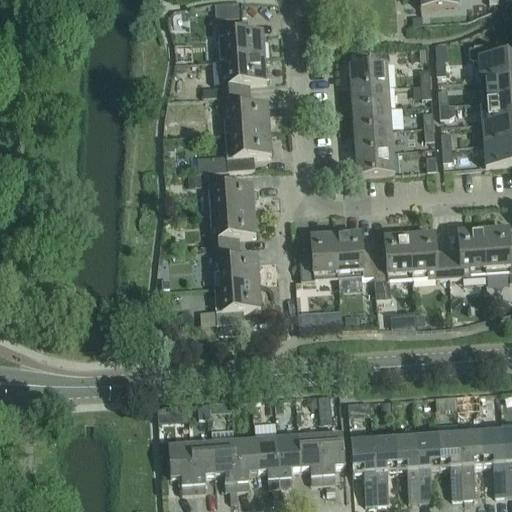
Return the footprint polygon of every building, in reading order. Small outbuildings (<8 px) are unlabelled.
[(418,0),(419,14),(457,11),(456,0),(418,0)] [(487,0),(488,9),(492,8),(497,8),(496,0),(487,0)] [(240,40),(239,29),(244,29),(243,27),(216,29),(217,43),(223,42),(225,66),(264,64),(262,38),(240,40)] [(511,61),(503,62),(502,50),(468,52),(468,64),(472,66),(476,65),(478,86),(511,83),(511,61)] [(359,58),(350,58),(351,67),(359,67),(359,58)] [(226,81),(220,81),(221,89),(222,104),(245,102),(249,101),(249,100),(245,101),(244,89),(265,88),(264,64),(225,66),(226,81)] [(436,82),(445,81),(444,66),(434,67),(436,82)] [(349,95),(387,93),(386,70),(348,73),(349,95)] [(420,90),(430,90),(428,75),(419,76),(420,90)] [(479,108),(511,105),(511,83),(478,86),(479,108)] [(421,105),(431,104),(430,90),(420,90),(421,105)] [(351,117),(389,114),(387,93),(349,95),(351,117)] [(437,111),(447,110),(446,96),(436,97),(437,111)] [(245,102),(222,104),(222,116),(223,124),(229,123),(230,140),(269,137),(267,112),(245,113),(245,102)] [(481,129),(511,127),(511,105),(479,108),(481,129)] [(447,111),(447,110),(437,111),(438,125),(448,124),(453,120),(453,110),(447,111)] [(352,138),(390,136),(389,114),(351,117),(352,138)] [(423,133),(433,133),(432,118),(422,119),(423,133)] [(483,151),(511,148),(511,127),(481,129),(483,151)] [(425,148),(434,147),(433,133),(423,133),(425,148)] [(354,160),(392,157),(390,136),(352,138),(354,160)] [(204,164),(199,164),(200,179),(205,178),(254,175),(254,173),(249,174),(249,163),(270,161),(269,137),(230,140),(224,140),(226,163),(204,164)] [(441,154),(450,153),(449,139),(440,140),(441,154)] [(484,173),(511,171),(511,148),(483,151),(484,173)] [(442,168),(451,167),(450,153),(441,154),(442,168)] [(355,182),(393,180),(392,157),(354,160),(355,182)] [(426,177),(435,177),(434,162),(425,163),(426,177)] [(230,194),(229,182),(233,182),(233,180),(206,182),(207,197),(213,196),(214,220),(253,217),(251,192),(230,194)] [(234,254),(233,243),(255,242),(253,217),(214,220),(216,242),(210,243),(211,257),(234,255),(238,255),(238,254),(234,254)] [(511,255),(508,256),(506,234),(482,236),(484,275),(507,273),(508,279),(509,289),(511,288),(511,255)] [(458,259),(447,260),(448,283),(461,282),(469,282),(469,276),(484,275),(482,236),(457,238),(458,259)] [(361,292),(360,283),(373,282),(372,259),(360,260),(359,238),(333,240),(336,279),(337,294),(361,292)] [(433,239),(408,241),(411,280),(426,279),(426,285),(434,284),(448,283),(447,260),(446,256),(445,256),(446,260),(434,261),(433,239)] [(314,280),(336,279),(333,240),(310,242),(311,263),(300,264),(300,260),(298,260),(300,288),(311,287),(314,287),(314,280)] [(411,280),(408,241),(383,243),(385,265),(374,265),(373,255),(372,255),(372,259),(373,282),(375,306),(389,305),(388,281),(411,280)] [(235,267),(234,255),(211,257),(212,270),(218,269),(219,294),(258,291),(256,265),(235,267)] [(239,327),(238,316),(260,315),(258,291),(219,294),(221,316),(215,316),(216,331),(243,329),(243,327),(239,327)] [(315,402),(305,403),(306,408),(310,412),(316,412),(315,402)] [(282,405),(273,406),(274,417),(283,416),(282,405)] [(197,410),(198,424),(209,423),(208,409),(197,410)] [(505,501),(511,500),(511,428),(500,429),(501,439),(505,501)] [(505,501),(501,439),(479,440),(482,473),(492,472),(494,502),(505,501)] [(323,489),(334,488),(333,474),(344,473),(341,440),(319,441),(323,489)] [(462,504),(474,503),(472,474),(482,473),(479,440),(458,442),(462,504)] [(323,489),(319,441),(298,443),(300,476),(309,475),(310,490),(322,489),(323,489)] [(462,504),(458,442),(437,443),(439,476),(448,476),(451,505),(462,504)] [(280,492),(291,491),(290,477),(300,476),(298,443),(276,444),(280,492)] [(418,507),(431,506),(429,477),(439,476),(437,443),(414,445),(418,507)] [(280,492),(276,444),(254,446),(257,479),(266,478),(267,493),(280,492)] [(418,507),(414,445),(393,446),(395,479),(405,479),(407,508),(418,507)] [(236,495),(248,494),(247,480),(257,479),(254,446),(233,447),(236,495)] [(376,510),(388,509),(386,480),(395,479),(393,446),(371,448),(376,510)] [(236,495),(233,447),(211,449),(214,482),(223,481),(224,496),(236,495)] [(376,510),(371,448),(349,449),(351,482),(362,482),(364,511),(376,510)] [(193,498),(205,498),(203,483),(214,482),(211,449),(190,450),(193,498)] [(193,498),(190,450),(167,452),(169,485),(180,484),(181,499),(193,498)] [(345,505),(345,485),(337,485),(337,505),(345,505)]
